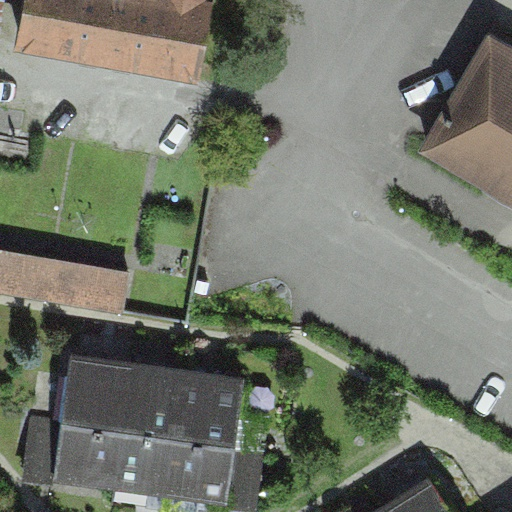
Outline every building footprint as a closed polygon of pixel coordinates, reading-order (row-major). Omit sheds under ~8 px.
[(200,0),(13,0),(6,43),(187,75),(200,0)] [(511,40),(486,26),(411,150),(511,210),(511,40)] [(125,265),(0,245),(0,291),(118,309),(125,265)] [(236,372),(66,358),(56,482),(226,496),(236,372)] [(452,511),(433,480),(382,511),(452,511)]
